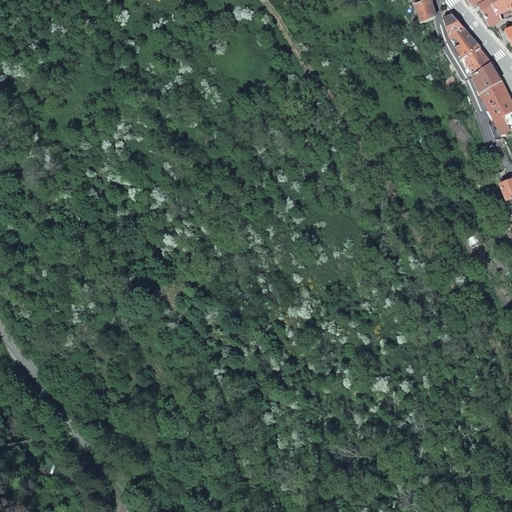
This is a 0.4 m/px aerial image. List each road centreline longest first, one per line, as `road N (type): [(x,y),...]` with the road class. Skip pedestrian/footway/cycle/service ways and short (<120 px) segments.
road 1 (tertiary): [(0,328),(75,430),(133,484),(133,511)]
road 2 (residential): [(437,0),(442,36),(499,153)]
